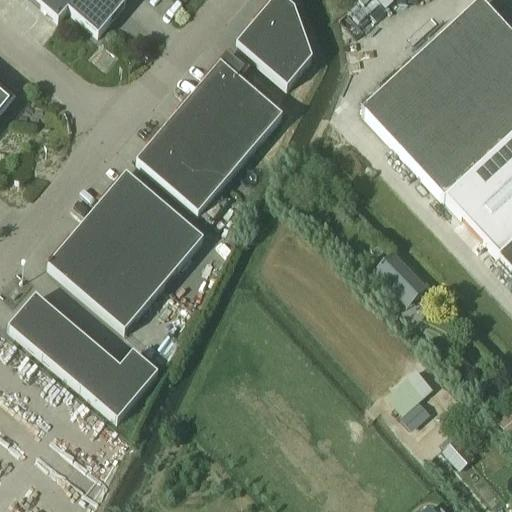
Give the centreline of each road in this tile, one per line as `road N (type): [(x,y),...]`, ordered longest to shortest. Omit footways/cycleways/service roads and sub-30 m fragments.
road 1 (unclassified): [(0,263),(111,130)]
road 2 (unclassified): [(111,130),(225,0)]
road 3 (unclassified): [(111,130),(0,37)]
